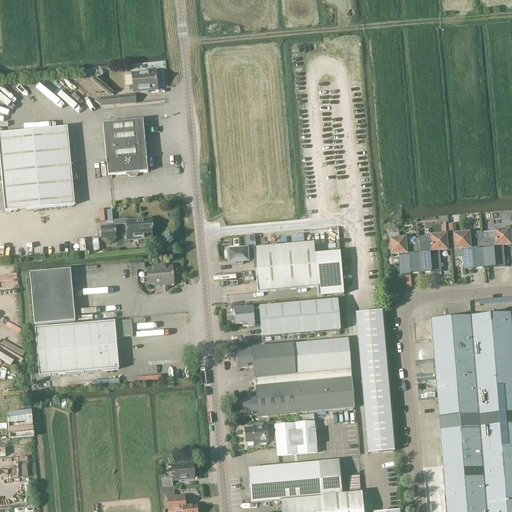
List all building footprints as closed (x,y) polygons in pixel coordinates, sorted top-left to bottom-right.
[(134,93),(159,90),(157,69),(132,72),(134,93)] [(135,95),(118,96),(119,105),(136,103),(135,95)] [(138,174),(138,173),(148,172),(143,120),(103,124),(108,176),(127,174),(127,175),(130,177),(131,176),(135,175),(136,176),(138,174)] [(0,162),(5,212),(74,205),(67,127),(0,133),(0,162)] [(126,231),(125,232),(126,241),(151,239),(151,238),(150,229),(151,229),(152,229),(152,228),(151,219),(141,220),(141,221),(141,222),(137,222),(137,220),(126,221),(126,226),(127,226),(127,231),(126,231)] [(115,225),(100,227),(101,240),(116,239),(115,228),(115,225)] [(494,232),(482,233),(482,240),(485,268),(505,267),(503,246),(511,245),(509,230),(494,232)] [(469,234),(454,235),(455,250),(456,258),(463,257),(464,270),(485,268),(482,240),(482,233),(469,234)] [(421,274),(441,272),(439,251),(447,251),(446,236),(420,238),(420,240),(418,240),(421,274)] [(415,240),(415,238),(407,239),(407,241),(405,241),(405,239),(390,240),(391,255),(399,255),(400,276),(421,274),(418,240),(415,240)] [(313,243),(254,248),(258,292),(317,286),(318,296),(318,297),(345,295),(344,284),(341,252),(314,254),(313,243)] [(229,254),(227,254),(227,261),(229,260),(229,261),(229,263),(234,263),(234,265),(243,265),(242,262),(247,262),(247,257),(246,251),(246,250),(228,251),(229,254)] [(132,277),(138,276),(137,269),(145,268),(145,262),(131,264),(132,277)] [(174,284),(174,275),(173,265),(163,266),(163,267),(148,268),(149,284),(165,283),(165,285),(174,284)] [(35,325),(76,321),(71,269),(30,273),(35,325)] [(340,331),(337,301),(258,307),(258,310),(252,311),(252,308),(234,309),(235,325),(247,324),(247,326),(253,326),(253,318),(259,317),(261,337),(340,331)] [(368,454),(394,451),(381,313),(355,315),(368,454)] [(472,337),(511,333),(511,332),(510,313),(471,317),(472,337)] [(459,338),(472,337),(471,317),(457,318),(459,338)] [(432,340),(459,338),(457,318),(431,320),(432,340)] [(39,375),(119,369),(116,337),(133,335),(132,319),(35,327),(39,375)] [(474,357),(511,353),(511,333),(472,337),(474,357)] [(434,360),(474,357),(472,337),(459,338),(432,340),(434,360)] [(252,350),(237,351),(239,369),(254,367),(255,377),(256,388),(351,379),(350,369),(347,339),(262,347),(252,348),(252,350)] [(476,376),(511,373),(511,353),(474,357),(476,376)] [(436,380),(476,376),(474,357),(434,360),(436,380)] [(477,396),(511,393),(511,373),(476,376),(477,396)] [(437,399),(477,396),(476,376),(436,380),(437,399)] [(256,398),(242,399),(244,416),(258,415),(258,417),(298,414),(353,409),(354,409),(351,379),(256,388),(256,398)] [(479,416),(511,413),(511,393),(477,396),(479,416)] [(439,420),(479,416),(477,396),(437,399),(439,420)] [(511,413),(479,416),(480,427),(482,452),(511,449),(511,413)] [(277,456),(317,452),(313,422),(274,426),(277,456)] [(268,444),(267,426),(244,428),(246,444),(261,443),(261,445),(268,444)] [(442,456),(482,452),(480,427),(440,431),(442,456)] [(484,477),(511,474),(511,449),(482,452),(484,477)] [(444,480),(484,477),(482,452),(442,456),(444,480)] [(251,504),(281,501),(322,498),(342,496),(339,460),(248,468),(251,504)] [(173,481),(194,479),(193,463),(172,465),(173,481)] [(486,502),(511,499),(511,474),(484,477),(486,502)] [(446,505),(486,502),(484,477),(444,480),(446,505)] [(171,479),(162,479),(162,489),(172,488),(171,479)] [(162,489),(163,495),(167,495),(168,511),(172,511),(183,511),(182,511),(197,511),(197,504),(184,506),(183,496),(174,497),(173,488),(172,488),(162,489)] [(342,497),(322,498),(323,511),(363,511),(362,495),(342,497)] [(322,498),(281,501),(282,511),(323,511),(322,498)] [(486,511),(511,511),(511,499),(486,502),(486,511)] [(446,511),(486,511),(486,502),(446,505),(446,511)]
